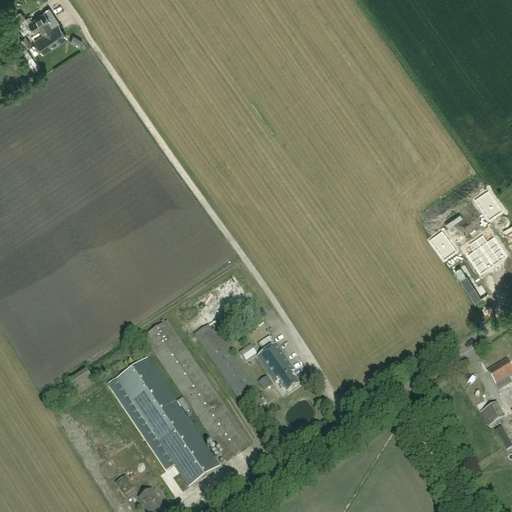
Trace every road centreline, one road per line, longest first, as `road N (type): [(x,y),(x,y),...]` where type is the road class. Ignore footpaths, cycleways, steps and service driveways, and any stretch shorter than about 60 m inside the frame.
road 1 (track): [(61,0),(287,320),(350,424)]
road 2 (tertiary): [(221,511),(511,315)]
road 3 (track): [(400,390),(460,511)]
